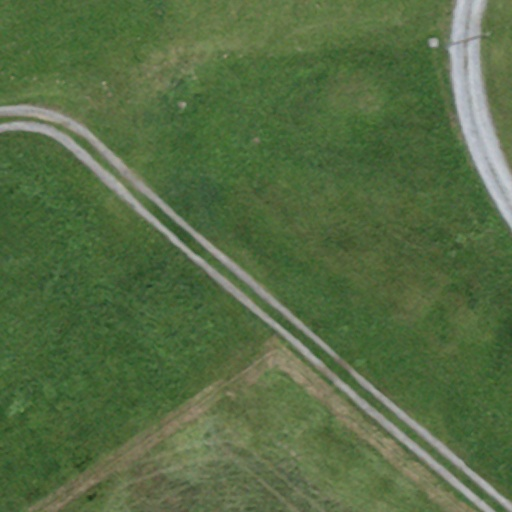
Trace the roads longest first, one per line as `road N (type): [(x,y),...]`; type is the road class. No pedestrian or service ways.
road 1 (track): [(0,127),(55,116),(511,509)]
road 2 (track): [(475,0),(467,49),(475,138),(511,201)]
